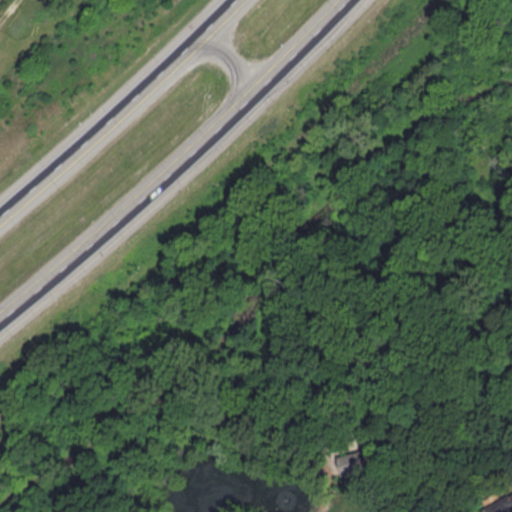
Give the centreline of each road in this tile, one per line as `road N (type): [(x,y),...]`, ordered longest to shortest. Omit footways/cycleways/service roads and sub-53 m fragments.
road 1 (motorway): [(0,325),(146,210),(354,0)]
road 2 (motorway): [(238,0),(0,216)]
